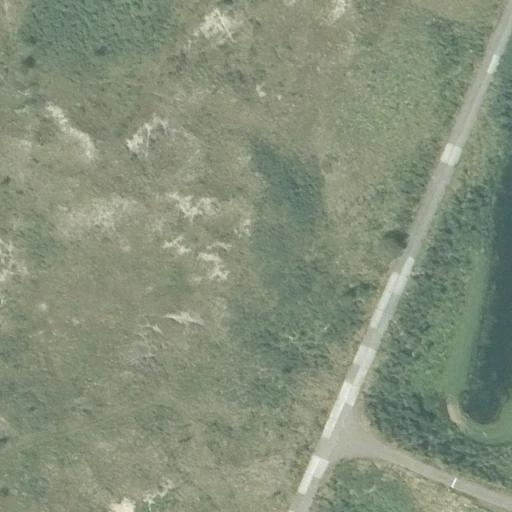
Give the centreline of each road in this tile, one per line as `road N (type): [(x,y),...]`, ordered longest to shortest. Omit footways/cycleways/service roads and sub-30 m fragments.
road 1 (track): [(297,511),(511,0)]
road 2 (track): [(511,500),(333,433)]
